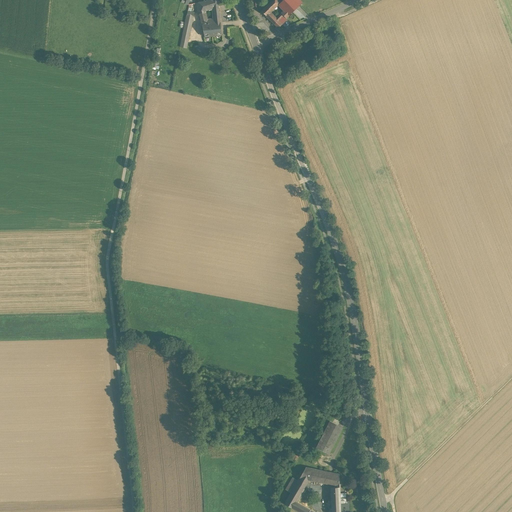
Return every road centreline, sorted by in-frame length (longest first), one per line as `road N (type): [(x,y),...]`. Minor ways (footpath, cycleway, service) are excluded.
road 1 (tertiary): [(385,511),(347,286),(255,45)]
road 2 (track): [(140,80),(106,261),(132,511)]
road 3 (track): [(383,501),(511,377)]
road 4 (track): [(0,52),(140,80)]
